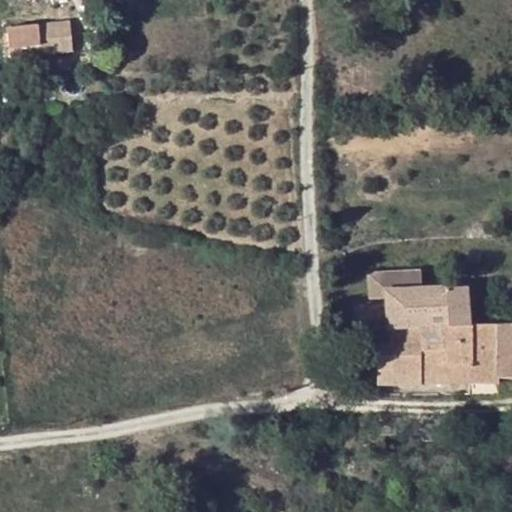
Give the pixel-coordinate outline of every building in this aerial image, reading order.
[(70,19),(51,21),(52,28),(71,27),(70,19)] [(72,51),(71,27),(52,28),(51,21),(9,24),(11,44),(39,42),(41,52),(41,53),(72,51)] [(11,54),(41,52),(39,42),(11,44),(11,54)] [(381,382),(471,380),(470,323),(470,315),(468,283),(389,287),(387,287),(388,306),(389,324),(393,324),(393,340),(364,342),(365,354),(381,353),(381,382)] [(511,320),(499,322),(500,374),(511,374),(511,320)] [(500,374),(499,322),(470,323),(471,380),(500,379),(500,374)]
